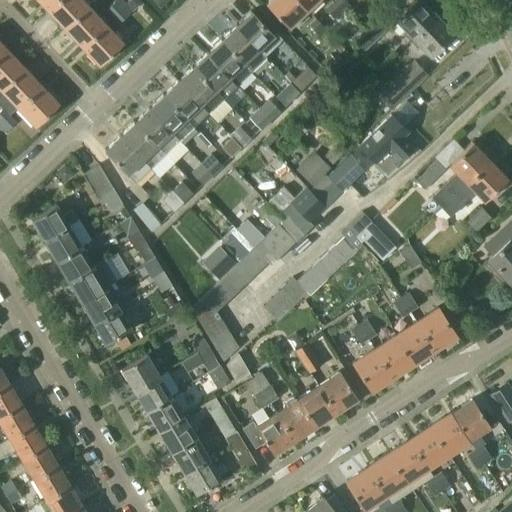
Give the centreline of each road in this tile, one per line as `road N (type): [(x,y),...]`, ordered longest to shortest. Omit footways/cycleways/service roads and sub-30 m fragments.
road 1 (residential): [(235,319),(511,76)]
road 2 (residential): [(244,511),(320,462),(340,439),(511,337)]
road 3 (residential): [(137,511),(0,279)]
road 4 (residential): [(207,0),(94,104)]
road 5 (residential): [(94,104),(0,3)]
road 6 (residential): [(94,104),(0,193)]
